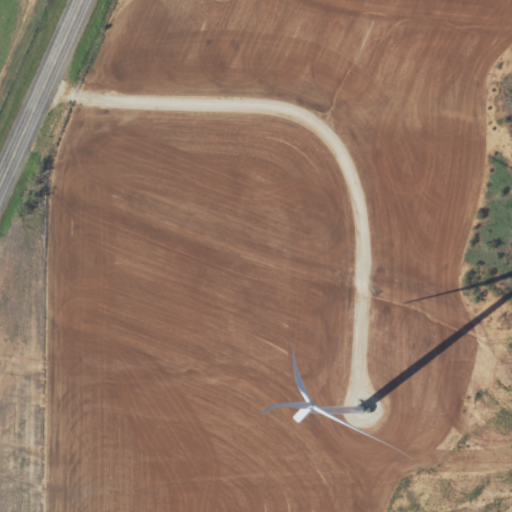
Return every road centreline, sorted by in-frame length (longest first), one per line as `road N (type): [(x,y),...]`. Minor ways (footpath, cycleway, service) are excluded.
road 1 (residential): [(53,83),(434,109)]
road 2 (primary): [(0,203),(89,0)]
